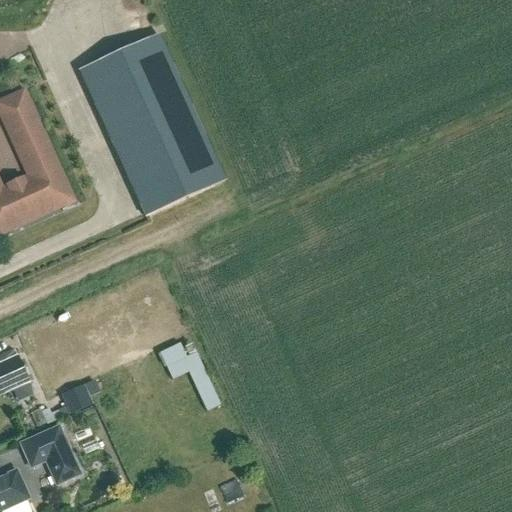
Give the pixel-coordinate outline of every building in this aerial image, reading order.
[(148,219),(229,182),(161,35),(81,73),(148,219)] [(0,102),(0,103),(33,175),(0,190),(0,236),(74,203),(24,92),(0,102)] [(0,397),(29,384),(16,357),(0,364),(0,397)] [(70,416),(92,406),(84,386),(61,396),(70,416)] [(81,477),(59,427),(19,445),(31,471),(45,464),(56,488),(81,477)] [(0,511),(27,500),(16,474),(0,481),(0,511)]
